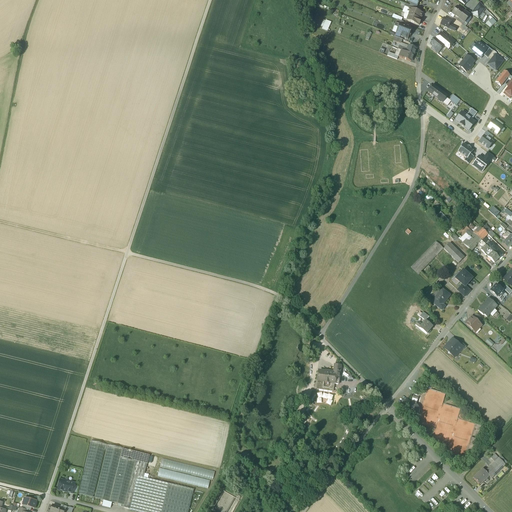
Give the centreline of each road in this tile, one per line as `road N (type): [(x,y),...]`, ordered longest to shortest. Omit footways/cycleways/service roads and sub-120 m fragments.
road 1 (track): [(210,0),(127,253)]
road 2 (unclassified): [(420,105),(413,183),(321,340)]
road 3 (track): [(47,496),(127,253)]
road 4 (track): [(127,253),(273,292),(321,340)]
road 5 (residential): [(511,253),(387,408)]
road 6 (track): [(37,0),(0,155)]
road 7 (residential): [(487,511),(387,408)]
road 8 (residential): [(304,511),(386,407)]
road 9 (track): [(127,253),(0,222)]
